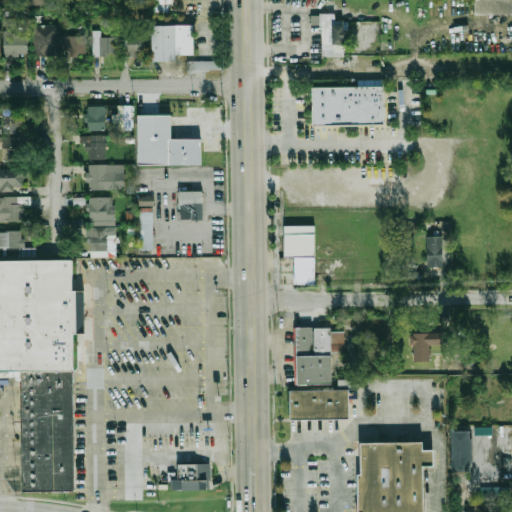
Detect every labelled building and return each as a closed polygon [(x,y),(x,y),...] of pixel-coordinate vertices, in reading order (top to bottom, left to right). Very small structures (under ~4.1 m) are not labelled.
[(133,0),(173,0),(173,5),(169,5),(169,12),(156,12),(156,5),(133,5),(133,0)] [(476,0),(511,0),(511,14),(476,15),(476,0)] [(322,13),(336,13),(337,19),(345,19),(345,57),(322,57),(322,13)] [(152,26),(195,25),(195,55),(177,55),(177,62),(152,62),(152,26)] [(57,26),(34,26),(34,55),(57,55),(57,26)] [(28,55),(28,31),(3,31),(3,55),(28,55)] [(101,31),(93,31),(93,57),(116,57),(116,37),(101,37),(101,31)] [(63,54),(86,54),(86,35),(63,35),(63,54)] [(124,36),(125,54),(146,54),(146,36),(124,36)] [(188,61),(222,61),(222,69),(188,70),(188,61)] [(313,87),(385,86),(385,125),(313,126),(313,87)] [(106,130),(106,106),(88,106),(88,130),(106,130)] [(118,129),(130,129),(130,106),(118,106),(118,129)] [(23,112),(0,112),(0,133),(23,133),(23,112)] [(139,114),(172,114),(172,139),(202,138),(202,165),(139,165),(139,114)] [(86,159),(107,159),(107,135),(86,135),(86,159)] [(0,148),(4,148),(5,160),(19,159),(17,138),(0,139),(0,148)] [(116,165),(86,165),(86,190),(116,190),(116,165)] [(0,190),(25,190),(25,169),(0,169),(0,190)] [(181,219),(204,219),(204,191),(181,191),(181,219)] [(116,196),(89,196),(89,224),(116,224),(116,196)] [(139,197),(139,206),(154,205),(154,196),(139,197)] [(0,222),(25,222),(24,208),(32,208),(32,197),(0,197),(0,222)] [(154,212),(140,212),(140,250),(154,250),(154,212)] [(314,224),(315,285),(295,285),(294,256),(284,256),(284,225),(314,224)] [(88,227),(88,250),(108,250),(108,227),(88,227)] [(22,232),(0,232),(0,250),(22,250),(22,232)] [(428,266),(427,237),(441,237),(442,266),(428,266)] [(0,262),(78,262),(79,371),(74,371),(20,372),(0,372),(0,262)] [(298,328),(314,327),(314,331),(316,331),(316,328),(333,328),(333,331),(346,331),(346,344),(333,344),(333,355),(334,355),(334,384),(299,385),(298,328)] [(413,360),(413,345),(410,345),(409,333),(441,333),(441,343),(429,343),(429,360),(413,360)] [(20,372),(74,371),(78,490),(24,492),(20,372)] [(291,391),(350,390),(350,418),(292,419),(291,391)] [(473,471),(473,431),(453,431),(453,471),(473,471)] [(361,511),(424,511),(424,465),(426,465),(426,450),(424,450),(424,442),(364,443),(364,474),(361,474),(361,511)] [(426,465),(431,465),(436,465),(437,465),(437,450),(436,450),(430,450),(426,450),(426,465)] [(180,464),(211,464),(211,481),(180,481),(180,464)]
